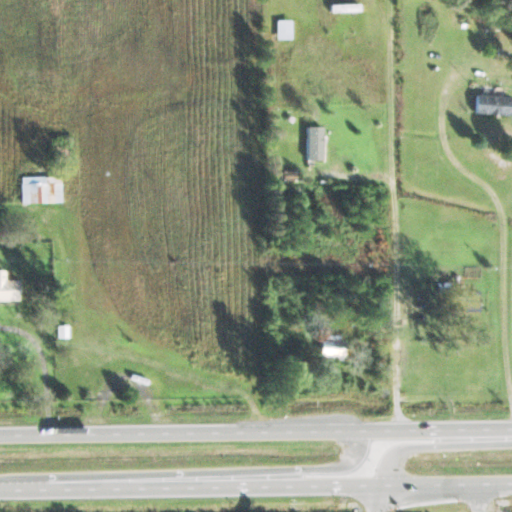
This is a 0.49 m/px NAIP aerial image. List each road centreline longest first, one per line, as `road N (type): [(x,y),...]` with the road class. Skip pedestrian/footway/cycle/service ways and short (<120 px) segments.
road 1 (trunk): [(511,429),(0,437)]
road 2 (trunk): [(0,491),(511,485)]
road 3 (residential): [(395,432),(393,0)]
road 4 (trunk): [(0,488),(53,478),(325,469),(347,461),(353,434)]
road 5 (trunk): [(511,442),(407,447),(391,465),(386,488)]
